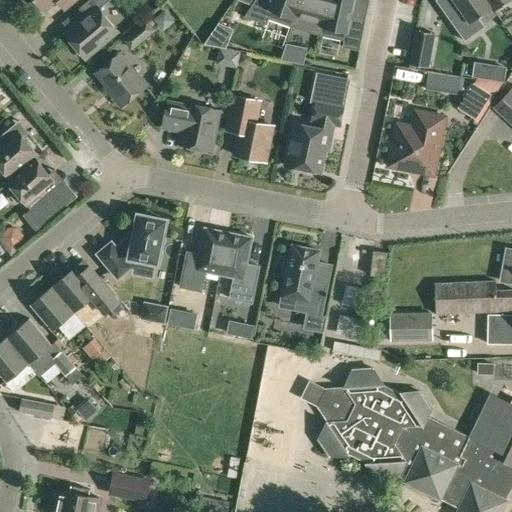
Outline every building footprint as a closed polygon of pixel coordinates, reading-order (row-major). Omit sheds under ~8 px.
[(35,0),(44,10),(56,0),(64,9),(75,0),(35,0)] [(85,59),(118,32),(99,8),(109,0),(88,0),(62,22),(68,30),(64,33),(85,59)] [(254,0),(244,16),(266,24),(268,19),(291,27),(300,0),(254,0)] [(300,0),(291,27),(319,35),(327,0),(300,0)] [(327,0),(319,35),(344,41),(342,47),(359,51),(366,15),(351,12),(354,0),(327,0)] [(454,0),(459,6),(447,15),(465,41),(485,26),(478,17),(492,7),(486,0),(454,0)] [(486,0),(492,7),(494,10),(508,0),(486,0)] [(132,50),(156,31),(146,19),(123,38),(132,50)] [(219,47),(224,48),(231,29),(217,24),(203,45),(219,47)] [(415,30),(408,64),(427,67),(433,33),(415,30)] [(236,68),(237,60),(239,51),(219,47),(216,64),(236,68)] [(122,106),(145,86),(118,54),(95,73),(122,106)] [(239,64),(245,65),(250,62),(251,56),(240,54),(239,64)] [(317,73),(315,83),(347,89),(348,79),(317,73)] [(491,97),(473,85),(458,110),(476,121),(491,97)] [(511,125),(511,86),(493,107),(511,125)] [(266,161),(273,126),(256,122),(260,100),(233,95),(226,130),(238,132),(233,155),(266,161)] [(340,127),(345,106),(315,99),(310,121),(314,122),(313,125),(293,121),(284,165),(320,173),(325,150),(330,151),(335,126),(340,127)] [(188,105),(168,101),(163,127),(182,131),(180,143),(211,150),(219,111),(188,104),(188,105)] [(434,175),(446,117),(416,110),(413,126),(398,123),(389,166),(407,169),(408,165),(417,167),(416,171),(434,175)] [(35,159),(36,159),(39,156),(23,137),(29,132),(19,120),(0,135),(0,179),(6,174),(8,177),(5,179),(0,183),(0,184),(1,186),(10,179),(35,159)] [(121,154),(112,159),(120,174),(129,169),(121,154)] [(237,180),(241,158),(232,156),(228,179),(237,180)] [(10,179),(1,186),(17,204),(22,199),(28,206),(31,209),(65,181),(55,169),(49,174),(36,159),(35,159),(10,179)] [(80,187),(72,194),(84,206),(91,199),(80,187)] [(99,256),(119,280),(132,268),(127,262),(131,260),(158,265),(167,222),(139,216),(134,243),(126,242),(117,250),(112,244),(99,256)] [(187,252),(180,287),(200,291),(204,270),(220,273),(228,232),(205,227),(199,255),(187,252)] [(9,228),(0,235),(13,251),(27,239),(18,229),(9,228)] [(228,232),(220,273),(234,276),(229,298),(252,303),(260,265),(247,263),(252,236),(228,232)] [(320,253),(293,247),(290,261),(285,260),(282,276),(287,277),(284,293),(296,295),(293,309),(309,312),(305,328),(324,332),(327,317),(322,316),(328,284),(314,281),(320,253)] [(511,249),(507,249),(501,281),(511,282),(511,249)] [(384,277),(387,252),(373,251),(370,275),(384,277)] [(75,267),(52,286),(75,313),(90,300),(103,316),(110,309),(119,302),(114,295),(93,270),(90,265),(81,273),(75,267)] [(496,280),(435,283),(435,291),(436,313),(436,314),(511,311),(511,289),(496,290),(496,280)] [(52,286),(29,305),(52,332),(59,326),(75,313),(52,286)] [(354,286),(350,305),(370,310),(375,292),(354,286)] [(164,323),(167,306),(156,304),(152,321),(164,323)] [(198,314),(184,312),(181,328),(195,330),(198,314)] [(432,314),(392,316),(393,340),(433,338),(432,314)] [(511,315),(489,315),(488,342),(511,342),(511,315)] [(28,364),(35,374),(36,373),(39,376),(55,363),(66,375),(73,384),(83,375),(62,350),(54,341),(51,344),(29,318),(5,338),(6,338),(28,364)] [(367,339),(368,319),(347,318),(346,338),(367,339)] [(140,320),(139,324),(145,333),(149,333),(151,323),(140,320)] [(158,337),(158,347),(205,347),(205,338),(158,337)] [(28,364),(6,338),(5,338),(0,342),(0,375),(14,392),(35,374),(28,364)] [(92,359),(103,349),(94,338),(83,348),(92,359)] [(494,374),(494,362),(477,362),(477,374),(494,374)] [(399,393),(385,386),(373,368),(353,369),(344,388),(325,389),(310,381),(302,397),(318,405),(327,420),(318,439),(329,456),(351,454),(365,461),(377,479),(397,478),(398,475),(406,478),(404,481),(440,499),(442,496),(460,504),(456,511),(500,511),(504,505),(505,505),(507,500),(506,499),(511,485),(511,398),(510,402),(490,392),(468,437),(427,417),(432,408),(420,391),(399,393)] [(92,377),(74,385),(92,422),(109,414),(92,377)] [(52,418),(54,404),(22,398),(19,412),(52,418)] [(110,493),(145,500),(149,480),(114,473),(110,493)] [(88,495),(90,488),(70,484),(69,491),(58,490),(53,511),(95,511),(99,497),(88,495)]
